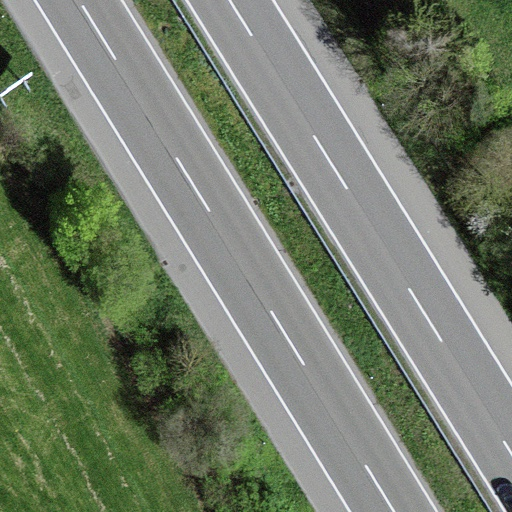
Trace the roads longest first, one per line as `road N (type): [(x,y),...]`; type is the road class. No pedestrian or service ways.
road 1 (motorway): [(78,0),(393,511)]
road 2 (motorway): [(511,455),(228,0)]
